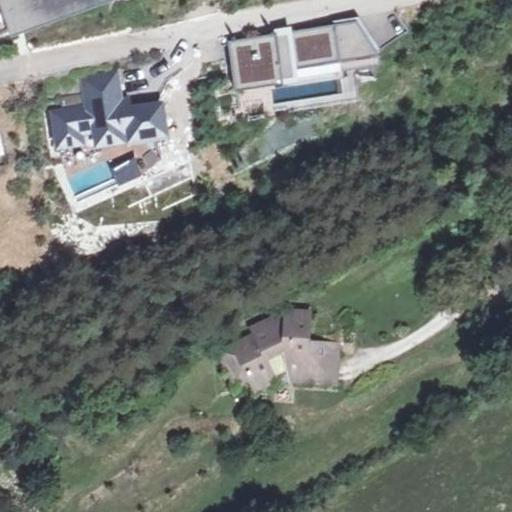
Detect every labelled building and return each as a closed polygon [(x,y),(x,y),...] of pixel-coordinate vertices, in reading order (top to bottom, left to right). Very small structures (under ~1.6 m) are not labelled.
[(137,0),(0,0),(0,3),(18,43),(137,0)] [(362,21),(234,47),(243,98),(386,65),(362,21)] [(121,72),(84,78),(87,107),(52,113),(63,159),(179,145),(174,110),(139,113),(138,101),(130,103),(121,72)] [(0,167),(14,164),(2,117),(0,117),(0,167)] [(315,380),(320,338),(309,337),(312,309),(287,306),(286,312),(279,312),(254,323),(257,331),(220,345),(226,361),(241,356),(255,386),(282,374),(286,380),(293,377),(315,380)] [(338,340),(320,338),(315,380),(333,383),(338,340)]
